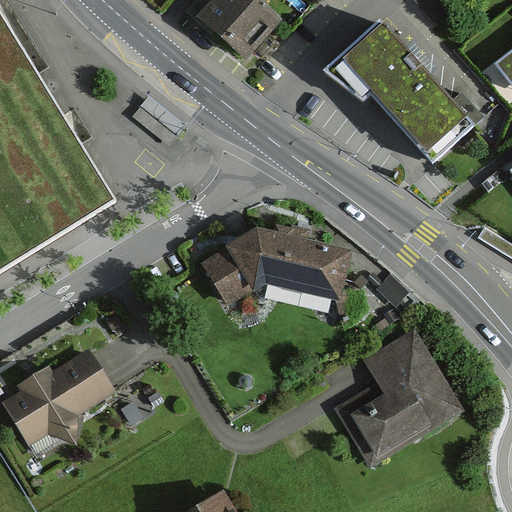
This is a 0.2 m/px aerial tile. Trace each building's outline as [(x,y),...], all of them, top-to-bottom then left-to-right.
[(256,0),(198,0),(183,17),(243,69),(283,23),(256,0)] [(419,0),(438,17),(453,0),(419,0)] [(0,16),(0,275),(116,206),(0,16)] [(474,131),(380,24),(337,61),(432,168),(434,166),(474,131)] [(511,56),(497,68),(511,86),(511,56)] [(149,98),(133,118),(169,146),(176,137),(157,122),(166,111),(149,98)] [(166,111),(157,122),(176,137),(185,126),(166,111)] [(253,236),(200,268),(225,309),(258,290),(341,306),(352,255),(253,236)] [(334,412),(371,471),(465,413),(414,332),(361,365),(375,387),(334,412)] [(46,370),(15,388),(19,395),(0,407),(26,449),(44,438),(71,452),(74,419),(112,396),(86,354),(50,377),(46,370)] [(228,511),(220,498),(196,511),(228,511)]
